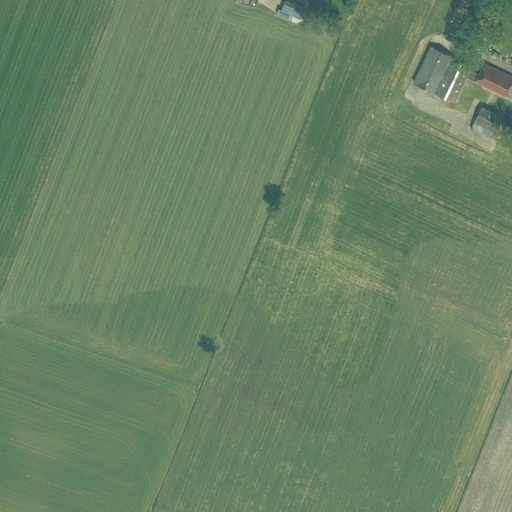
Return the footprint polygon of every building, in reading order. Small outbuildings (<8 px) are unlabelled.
[(303,8),(286,0),(283,0),(280,8),(278,7),(276,13),(278,14),(277,14),(286,18),(289,13),(299,17),(303,8)] [(477,75),(468,71),(471,66),(440,50),(441,49),(431,44),(413,81),(453,100),(465,75),(504,93),(511,76),(511,75),(483,62),(477,75)] [(431,107),(433,101),(426,99),(424,105),(431,107)] [(491,138),(498,123),(501,115),(481,106),(470,129),(491,138)] [(511,126),(511,114),(508,113),(503,122),(511,126)]
